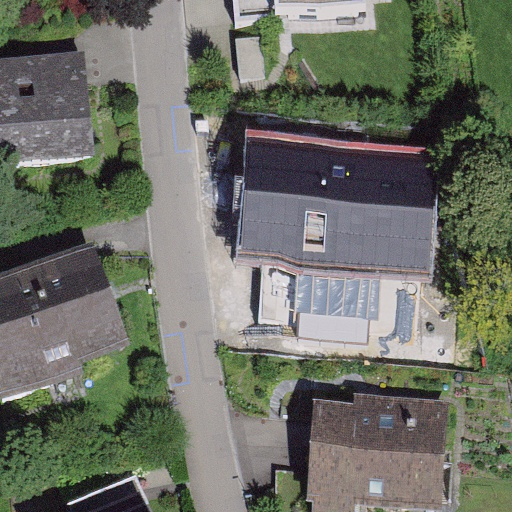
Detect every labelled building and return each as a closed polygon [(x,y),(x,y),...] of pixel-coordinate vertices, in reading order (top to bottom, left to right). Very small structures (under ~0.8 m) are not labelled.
[(233,0),(236,32),(369,21),(367,0),(233,0)] [(0,181),(92,175),(84,61),(0,66),(0,181)] [(443,149),(241,129),(237,256),(436,276),(443,149)] [(85,262),(0,293),(0,404),(121,360),(85,262)] [(440,511),(443,404),(306,401),(303,511),(440,511)]
